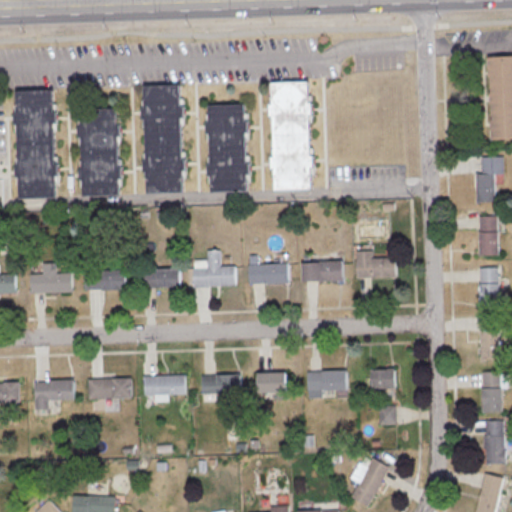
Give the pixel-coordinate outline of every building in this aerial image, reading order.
[(59,197),(57,89),(17,90),(19,197),(59,197)] [(194,287),(202,287),(203,294),(208,293),(208,296),(218,296),(218,285),(239,284),(238,264),(221,265),(220,248),(207,249),(207,258),(193,258),(194,287)] [(355,250),(356,277),(396,276),(396,256),(373,256),(373,250),(355,250)] [(302,261),(303,280),(347,279),(347,260),(302,261)] [(31,273),(31,292),(74,291),(73,271),(57,272),(57,262),(43,262),(43,273),(31,273)] [(248,263),(249,283),(293,281),(292,262),(248,263)] [(184,268),(157,267),(157,286),(183,287),(184,268)] [(504,293),(503,267),(486,267),(487,294),(504,293)] [(126,289),(126,269),(85,268),(85,288),(126,289)] [(0,292),(16,292),(16,273),(0,273),(0,292)] [(371,369),(372,389),(399,388),(398,368),(371,369)] [(334,389),(350,389),(350,369),(308,370),(309,397),(334,396),(334,389)] [(287,371),(258,372),(258,395),(287,395),(287,371)] [(170,393),(189,393),(188,373),(145,375),(145,394),(155,394),(156,400),(170,400),(170,393)] [(241,392),(241,373),(202,374),(202,393),(241,392)] [(88,378),(89,398),(134,397),(133,377),(88,378)] [(35,380),(36,408),(55,408),(55,399),(75,398),(75,379),(35,380)] [(22,381),(0,381),(0,404),(23,404),(22,381)] [(352,496),(372,506),(392,467),(373,457),(352,496)] [(73,511),(116,511),(117,495),(74,494),(73,511)] [(62,511),(49,499),(36,511),(21,511),(20,511),(62,511)]
